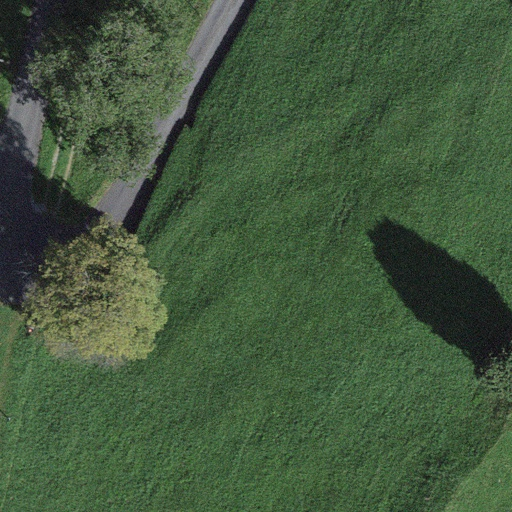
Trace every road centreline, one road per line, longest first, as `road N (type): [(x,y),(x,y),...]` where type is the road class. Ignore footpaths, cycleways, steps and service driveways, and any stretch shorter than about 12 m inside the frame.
road 1 (unclassified): [(55,0),(4,205),(5,231),(24,251),(43,254),(83,253),(110,229),(235,0)]
road 2 (track): [(103,0),(43,254)]
